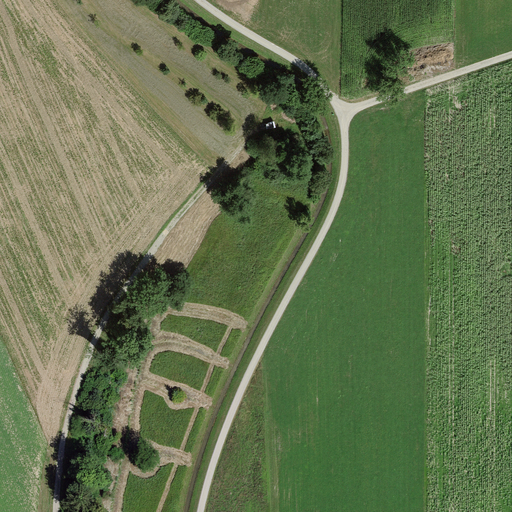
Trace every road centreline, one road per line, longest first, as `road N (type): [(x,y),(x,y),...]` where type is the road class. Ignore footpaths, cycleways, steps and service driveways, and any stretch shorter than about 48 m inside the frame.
road 1 (track): [(197,0),(296,62),(346,109),(336,193),(240,382),(198,511)]
road 2 (track): [(59,511),(77,395),(110,321),(271,84)]
road 3 (track): [(346,109),(511,53)]
